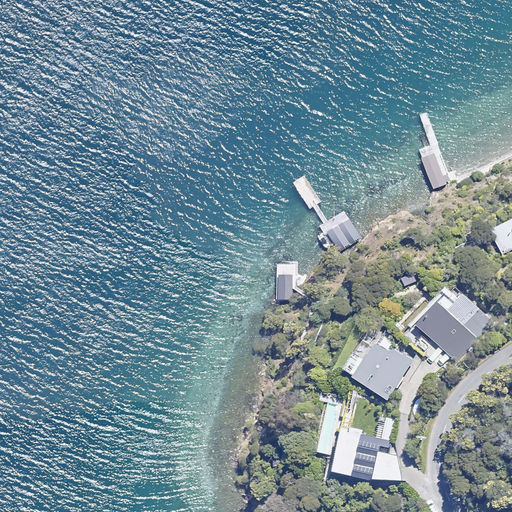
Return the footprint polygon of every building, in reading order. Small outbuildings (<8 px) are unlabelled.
[(447,183),(435,154),(424,159),(435,188),(447,183)] [(362,238),(345,210),(322,224),(339,252),(362,238)] [(511,220),(495,230),(504,249),(511,245),(511,220)] [(293,274),(280,274),(280,298),(293,298),(293,274)] [(461,300),(435,323),(465,359),(504,326),(490,310),(478,320),(461,300)] [(367,370),(412,396),(435,357),(391,331),(367,370)] [(396,439),(365,430),(353,474),(385,483),(396,439)]
